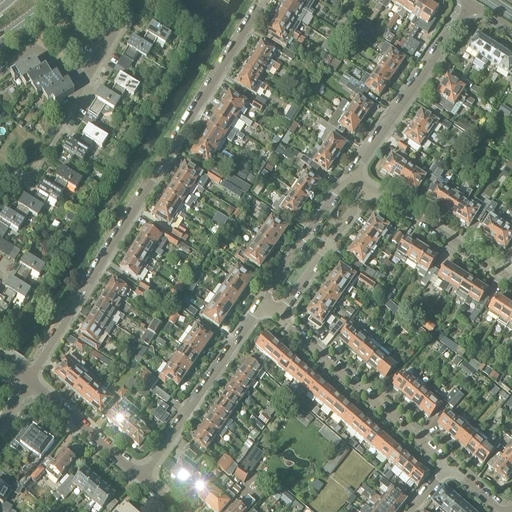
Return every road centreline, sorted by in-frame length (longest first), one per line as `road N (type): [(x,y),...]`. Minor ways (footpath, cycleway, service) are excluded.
road 1 (residential): [(261,0),(28,381)]
road 2 (residential): [(276,317),(446,468)]
road 3 (residential): [(262,305),(142,478)]
road 4 (residential): [(353,176),(471,3)]
road 5 (residential): [(511,279),(366,186)]
road 6 (residential): [(276,317),(366,186)]
road 7 (residential): [(353,176),(262,305)]
road 8 (residential): [(0,72),(34,52),(84,76),(117,29)]
road 9 (residential): [(28,381),(142,478)]
